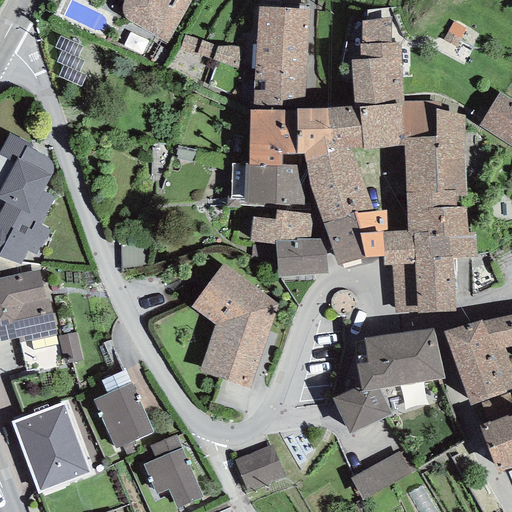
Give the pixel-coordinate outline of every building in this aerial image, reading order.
[(191,0),(109,0),(110,0),(123,2),(122,4),(122,9),(123,15),(125,18),(129,21),(167,43),(191,0)] [(306,60),(309,11),(258,8),(256,57),(306,60)] [(351,60),(353,102),(395,100),(403,99),(400,42),(391,43),(391,18),(361,22),(361,44),(359,44),(359,59),(351,60)] [(304,108),(306,60),(256,57),(253,110),(297,109),(304,108)] [(511,107),(500,101),(482,130),(511,148),(511,107)] [(395,104),(358,107),(362,147),(363,151),(400,146),(399,138),(435,136),(436,108),(441,109),(440,102),(403,102),(401,104),(395,104)] [(362,147),(358,107),(327,109),(306,108),(304,108),(297,109),(296,154),(301,154),(304,154),(305,161),(334,151),(351,149),(362,147)] [(441,109),(436,108),(435,136),(399,138),(400,146),(404,146),(407,212),(462,206),(461,196),(466,197),(464,115),(441,109)] [(296,154),(297,109),(253,110),(248,109),(249,164),(281,165),(281,154),(296,154)] [(26,148),(31,150),(33,146),(9,133),(0,149),(0,190),(17,158),(20,160),(26,148)] [(36,255),(49,231),(40,226),(54,198),(42,191),(51,176),(52,173),(53,170),(53,166),(51,162),(48,158),(31,150),(26,148),(20,160),(17,158),(0,190),(0,199),(4,202),(0,211),(0,257),(21,264),(27,251),(36,255)] [(361,179),(351,149),(334,151),(305,161),(308,182),(313,195),(361,179)] [(308,204),(299,165),(281,165),(249,164),(231,163),(230,196),(226,196),(226,207),(239,208),(239,205),(308,204)] [(374,211),(361,179),(313,195),(323,223),(353,212),(374,211)] [(414,264),(416,311),(416,314),(454,313),(452,258),(476,257),(474,233),(467,233),(465,206),(462,206),(407,212),(407,231),(407,233),(411,236),(413,236),(414,264)] [(296,239),(310,239),(312,215),(275,210),(275,219),(252,217),(249,241),(275,244),(275,241),(296,241),(296,239)] [(365,257),(383,257),(382,232),(386,231),(385,210),(374,211),(353,212),(359,233),(365,257)] [(338,265),(365,257),(359,233),(353,212),(323,223),(338,265)] [(383,258),(383,266),(391,266),(395,314),(416,311),(414,264),(413,236),(411,236),(407,233),(407,231),(387,232),(386,231),(382,232),(383,257),(383,258)] [(325,252),(318,239),(310,239),(296,239),(296,241),(275,241),(275,244),(277,278),(327,273),(325,252)] [(278,305),(223,264),(191,307),(216,325),(199,371),(249,388),(278,305)] [(39,270),(0,278),(0,341),(18,338),(19,343),(55,335),(48,300),(45,300),(39,270)] [(511,324),(446,343),(474,411),(511,399),(511,376),(502,349),(511,347),(511,324)] [(432,336),(363,345),(366,369),(355,371),(360,389),(332,406),(349,442),(391,419),(381,397),(444,385),(432,336)] [(107,394),(131,384),(125,370),(101,381),(107,394)] [(115,449),(153,433),(131,384),(107,394),(93,400),(115,449)] [(64,402),(11,422),(38,494),(91,473),(64,402)] [(511,404),(486,413),(491,432),(483,435),(496,476),(511,469),(511,404)] [(176,435),(149,447),(155,460),(143,465),(156,495),(168,490),(176,509),(202,497),(176,435)] [(284,477),(271,445),(234,460),(247,492),(284,477)] [(398,451),(350,479),(362,500),(410,472),(398,451)]
